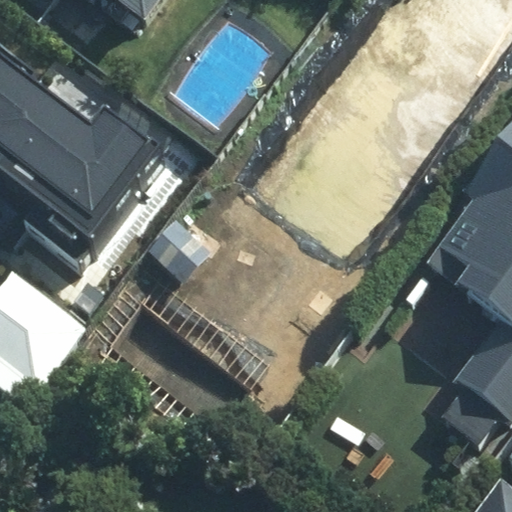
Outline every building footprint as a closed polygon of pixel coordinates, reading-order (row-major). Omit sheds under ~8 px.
[(190,0),(135,0),(170,26),(190,0)] [(511,73),(511,0),(399,0),(296,127),(400,212),(511,73)] [(0,46),(0,179),(94,247),(159,157),(111,123),(101,138),(29,86),(38,73),(0,46)] [(511,156),(437,253),(511,311),(511,328),(468,385),(511,419),(511,156)] [(175,331),(137,302),(114,331),(152,361),(175,331)]
